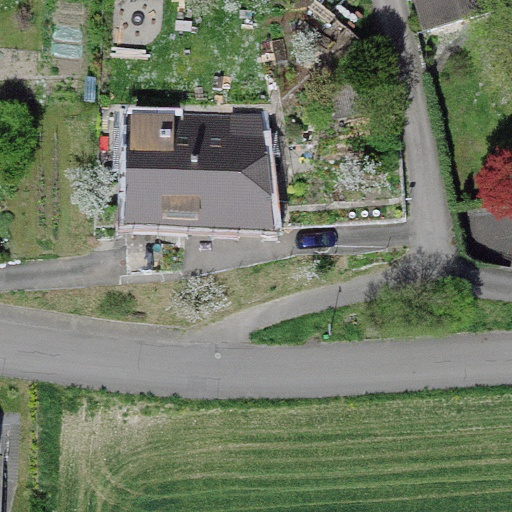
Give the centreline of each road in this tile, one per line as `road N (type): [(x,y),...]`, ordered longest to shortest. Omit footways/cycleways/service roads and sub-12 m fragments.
road 1 (residential): [(179,368),(511,355)]
road 2 (residential): [(179,368),(229,322),(436,268)]
road 3 (residential): [(392,0),(436,268)]
road 4 (residential): [(0,345),(179,368)]
